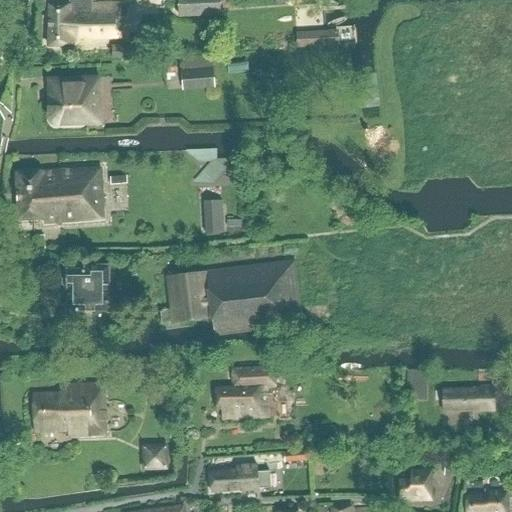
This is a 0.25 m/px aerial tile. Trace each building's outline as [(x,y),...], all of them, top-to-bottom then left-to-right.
[(71,38),(120,39),(120,5),(91,5),(91,0),(69,0),(69,5),(48,5),(48,47),(71,47),(71,38)] [(218,0),(177,0),(178,18),(219,17),(218,0)] [(338,47),(337,31),(295,34),(296,49),(338,47)] [(128,45),(111,46),(111,59),(128,59),(128,45)] [(212,88),(211,72),(182,73),(183,90),(212,88)] [(98,122),(97,104),(92,105),(91,85),(50,86),(51,119),(53,123),(57,124),(98,122)] [(197,163),(210,162),(193,182),(194,183),(212,185),(227,167),(228,163),(230,163),(230,160),(216,160),(216,150),(184,152),(197,163)] [(103,220),(101,170),(64,172),(41,174),(41,172),(15,173),(18,221),(43,219),(44,224),(103,220)] [(127,186),(126,177),(109,178),(109,187),(127,186)] [(199,233),(220,232),(219,214),(198,215),(199,233)] [(292,262),(206,272),(166,278),(171,310),(160,312),(162,324),(172,323),(210,318),(264,311),(266,329),(301,324),(292,262)] [(108,312),(108,309),(122,309),(122,294),(108,294),(108,266),(84,267),(84,271),(65,271),(66,313),(108,312)] [(157,356),(126,358),(127,377),(159,375),(157,356)] [(275,387),(273,368),(231,370),(232,388),(215,389),(216,410),(221,410),(222,420),(268,418),(266,388),(275,387)] [(406,396),(415,396),(414,370),(406,371),(406,396)] [(105,436),(103,386),(66,386),(66,394),(32,395),(35,432),(68,431),(68,437),(105,436)] [(442,412),(493,411),(493,390),(442,391),(442,412)] [(310,446),(310,437),(282,439),(282,447),(310,446)] [(142,446),(142,472),(168,471),(167,445),(142,446)] [(283,454),(284,464),(309,462),(308,452),(283,454)] [(445,474),(459,474),(459,463),(446,462),(445,474)] [(270,488),(269,472),(257,473),(256,465),(235,467),(236,471),(209,473),(211,492),(270,488)] [(430,500),(430,472),(410,472),(410,481),(399,481),(399,501),(430,500)] [(507,511),(507,493),(488,493),(488,496),(465,496),(465,511),(507,511)]
